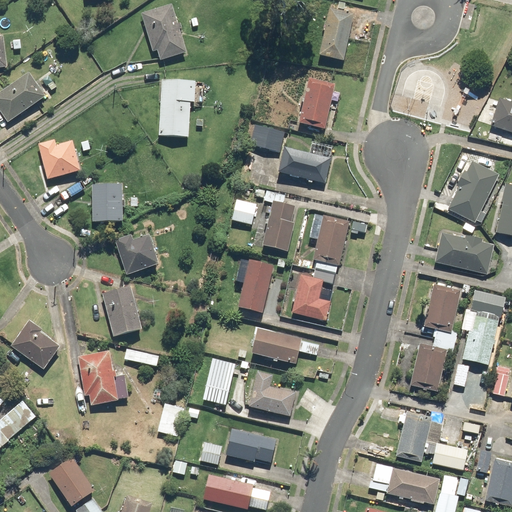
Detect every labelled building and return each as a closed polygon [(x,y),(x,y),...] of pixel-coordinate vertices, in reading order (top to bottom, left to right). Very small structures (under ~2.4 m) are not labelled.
[(181,23),(178,24),(172,4),(142,14),(154,53),(157,52),(160,61),(188,53),(181,30),(183,30),(181,23)] [(355,12),(330,7),(320,56),(345,61),(355,12)] [(47,98),(30,74),(0,94),(0,110),(9,124),(47,98)] [(337,86),(310,79),(298,123),(326,130),(337,86)] [(197,104),(198,82),(162,80),(159,136),(191,137),(192,103),(197,104)] [(511,133),(511,103),(501,99),(492,127),(511,133)] [(286,133),(255,126),(250,147),(281,154),(286,133)] [(56,141),(40,145),(49,181),(82,173),(75,142),(58,146),(56,141)] [(310,155),(284,149),(278,173),(327,184),(335,148),(312,143),(310,155)] [(458,185),(461,187),(450,212),(477,224),(500,176),(472,163),(468,173),(464,172),(458,185)] [(511,236),(511,186),(507,186),(496,233),(511,236)] [(123,224),(123,209),(126,209),(126,201),(123,201),(123,187),(94,187),(94,224),(123,224)] [(268,192),(266,201),(274,203),(284,205),(286,196),(268,192)] [(258,206),(236,201),(231,221),(253,226),(258,206)] [(292,223),(296,208),(284,205),(274,203),(263,249),(289,254),(295,224),(292,223)] [(340,268),(350,221),(323,216),(314,262),(318,263),(338,267),(340,268)] [(488,275),(494,246),(481,243),(481,240),(466,237),(466,240),(443,235),(437,264),(488,275)] [(133,236),(117,241),(128,276),(160,266),(150,236),(135,241),(133,236)] [(275,267),(251,262),(241,309),(265,314),(275,267)] [(338,267),(318,263),(315,279),(323,281),(334,283),(338,267)] [(293,315),(328,321),(331,303),(319,301),(323,281),(315,279),(301,277),(293,315)] [(452,329),(461,288),(432,281),(423,322),(435,325),(452,329)] [(133,288),(104,294),(114,339),(143,332),(133,288)] [(476,292),(472,311),(478,313),(474,333),(470,332),(464,361),(489,366),(499,317),(503,318),(507,299),(476,292)] [(62,348),(31,323),(12,347),(43,371),(62,348)] [(303,341),(258,330),(252,354),(297,365),(303,341)] [(459,334),(437,330),(433,348),(446,351),(455,353),(459,334)] [(434,351),(420,348),(411,389),(438,395),(447,353),(434,351)] [(160,357),(128,351),(125,362),(157,368),(160,357)] [(127,379),(116,380),(113,352),(80,356),(85,397),(89,397),(90,407),(119,404),(118,399),(129,398),(127,379)] [(236,365),(213,360),(204,400),(227,406),(236,365)] [(470,366),(459,364),(456,385),(467,387),(470,366)] [(511,370),(499,367),(493,395),(506,398),(511,370)] [(273,377),(258,374),(251,409),(291,417),(296,393),(271,388),(273,377)] [(0,432),(0,450),(10,442),(38,419),(24,402),(0,422),(0,430),(1,432),(0,432)] [(185,409),(165,405),(159,433),(179,437),(185,409)] [(200,411),(189,408),(186,417),(198,420),(200,411)] [(469,451),(439,444),(442,427),(433,425),(434,418),(407,412),(397,459),(422,464),(424,454),(436,457),(434,465),(464,471),(469,451)] [(232,430),(226,457),(255,463),(256,461),(272,464),(277,440),(232,430)] [(224,448),(205,444),(201,462),(220,466),(224,448)] [(494,454),(481,451),(477,472),(490,474),(494,454)] [(102,511),(93,496),(97,494),(73,459),(50,474),(73,509),(75,508),(78,511),(102,511)] [(188,464),(176,462),(173,474),(185,477),(188,464)] [(511,464),(495,462),(487,502),(511,506),(511,464)] [(374,481),(390,485),(388,495),(435,507),(441,481),(378,465),(374,481)] [(458,479),(444,477),(436,511),(455,511),(458,496),(455,496),(458,479)] [(248,511),(254,486),(210,478),(205,504),(246,511),(248,511)] [(468,481),(461,480),(458,495),(465,497),(468,481)] [(268,511),(270,492),(257,490),(255,511),(267,511),(268,511)] [(150,511),(152,505),(128,498),(123,511),(150,511)]
